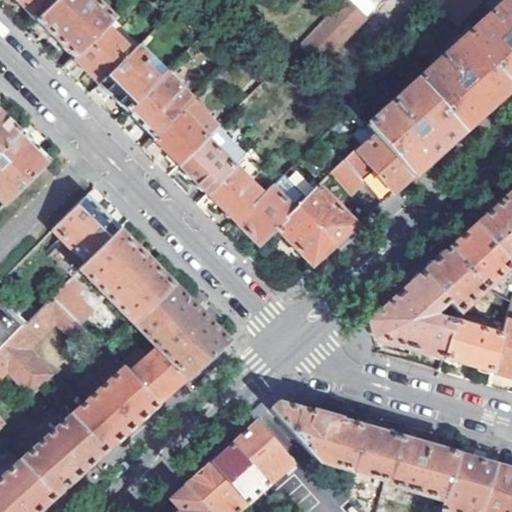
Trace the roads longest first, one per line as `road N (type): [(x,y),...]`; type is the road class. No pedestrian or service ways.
road 1 (residential): [(286,338),(0,50)]
road 2 (tertiary): [(286,338),(511,140)]
road 3 (tertiary): [(93,511),(286,338)]
road 4 (residential): [(511,426),(359,379),(286,338)]
